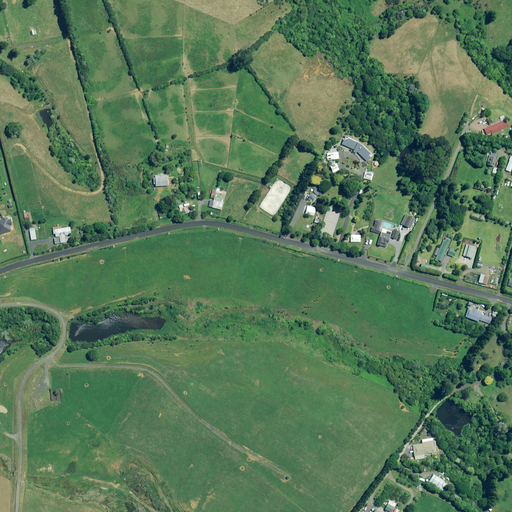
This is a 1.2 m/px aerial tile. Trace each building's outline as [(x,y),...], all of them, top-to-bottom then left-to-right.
[(509,122),(508,119),(504,121),(503,120),(484,129),(486,135),(491,133),(492,135),(509,127),(507,123),(509,122)] [(346,136),(344,140),(343,139),(341,144),(354,150),(353,152),(355,154),(357,152),(366,161),(369,159),(373,155),(361,143),(346,136)] [(327,156),(326,156),(326,159),(327,159),(327,160),(339,159),(338,152),(326,153),(327,156)] [(496,157),(489,155),(487,161),(488,162),(487,165),(493,167),(496,157)] [(339,170),(335,163),(329,165),(333,173),(339,170)] [(373,176),(374,173),(368,171),(368,173),(364,172),(363,178),(371,180),(372,176),(373,176)] [(153,177),(153,184),(155,184),(155,186),(167,186),(167,183),(169,183),(169,180),(167,180),(166,175),(164,175),(163,174),(158,174),(158,175),(154,175),(154,177),(153,177)] [(210,198),(214,199),(211,208),(221,210),(227,189),(224,188),(224,190),(216,188),(216,190),(212,189),(210,198)] [(322,190),(315,188),(313,192),(316,195),(320,196),(322,190)] [(184,213),(183,210),(182,211),(181,209),(183,208),(185,214),(190,212),(188,206),(185,208),(183,204),(178,206),(179,210),(178,210),(180,214),(184,213)] [(316,208),(307,206),(305,214),(313,216),(316,208)] [(414,219),(405,214),(400,224),(409,228),(414,219)] [(380,221),(376,220),(373,227),(372,227),(371,231),(378,233),(379,229),(378,229),(380,221)] [(65,238),(64,235),(69,235),(69,233),(71,233),(70,227),(52,229),(53,234),(54,234),(55,237),(59,236),(60,243),(65,242),(65,241),(67,241),(67,238),(65,238)] [(379,235),(377,245),(386,247),(390,232),(386,231),(386,234),(381,232),(380,235),(379,235)] [(451,240),(444,237),(439,248),(436,247),(433,254),(436,255),(434,261),(438,262),(439,261),(441,262),(444,255),(445,256),(451,240)] [(462,255),(465,256),(469,257),(469,259),(471,260),(472,258),(475,247),(468,245),(465,244),(462,255)] [(455,251),(450,249),(447,255),(453,257),(455,251)] [(500,269),(492,267),(488,283),(496,285),(500,269)] [(479,320),(489,323),(491,317),(481,314),(482,311),(481,311),(476,310),(477,307),(476,307),(474,306),(475,305),(472,304),(472,303),(468,302),(467,305),(466,308),(467,308),(465,317),(478,322),(479,320)] [(424,456),(428,455),(428,454),(432,453),(431,451),(434,451),(432,438),(421,440),(422,444),(412,445),(414,456),(415,456),(415,460),(424,458),(424,456)] [(430,480),(428,483),(444,493),(445,491),(448,485),(444,483),(445,482),(433,474),(430,480)] [(395,501),(392,499),(391,501),(389,500),(384,509),(388,511),(391,511),(396,504),(394,502),(395,501)]
